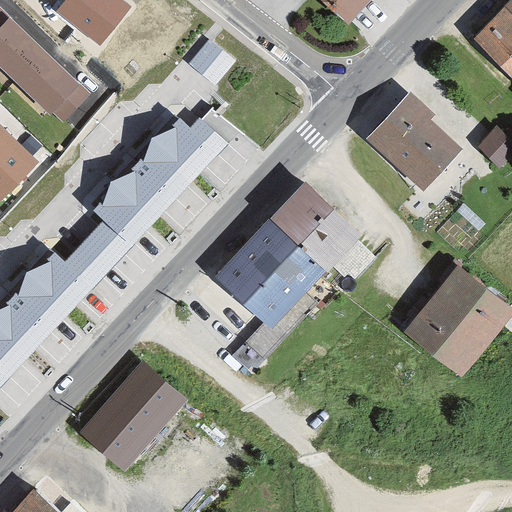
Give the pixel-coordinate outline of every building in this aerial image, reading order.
[(62,0),(62,1),(103,39),(133,5),(127,0),(62,0)] [(328,0),(360,29),(387,0),(328,0)] [(0,11),(0,31),(16,15),(7,5),(0,11)] [(511,11),(507,7),(479,36),(511,68),(511,11)] [(0,34),(0,52),(60,109),(88,80),(19,15),(0,34)] [(220,81),(240,57),(216,35),(195,59),(220,81)] [(424,120),(429,114),(410,97),(375,134),(422,179),(454,147),(424,120)] [(193,127),(182,117),(99,207),(110,218),(68,261),(57,251),(0,312),(0,388),(11,377),(8,374),(90,285),(94,288),(136,242),(133,239),(216,149),(219,152),(230,141),(227,138),(238,126),(214,104),(193,127)] [(0,113),(0,198),(4,203),(47,159),(0,113)] [(511,140),(500,130),(497,132),(511,145),(511,140)] [(511,151),(511,145),(497,132),(481,147),(497,164),(511,151)] [(356,231),(308,184),(275,219),(322,266),(329,261),(344,275),(348,271),(354,277),(374,257),(352,235),(356,231)] [(316,274),(319,271),(322,266),(275,219),(224,272),(220,269),(217,272),(266,317),(244,340),(263,357),(318,301),(303,286),(312,277),(317,280),(320,278),(316,274)] [(460,368),(509,305),(459,267),(410,328),(460,368)] [(146,363),(89,426),(128,459),(184,396),(146,363)] [(64,511),(37,488),(15,511),(64,511)]
